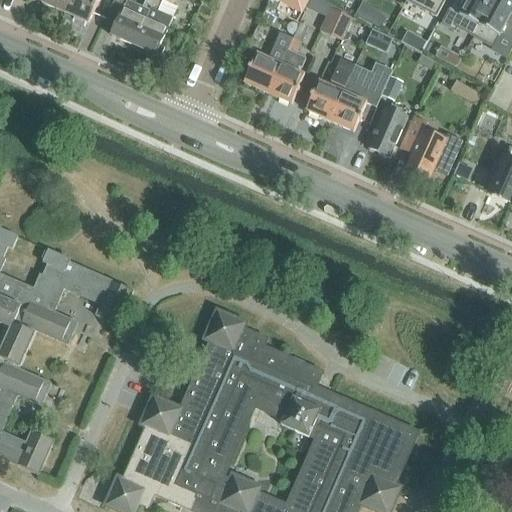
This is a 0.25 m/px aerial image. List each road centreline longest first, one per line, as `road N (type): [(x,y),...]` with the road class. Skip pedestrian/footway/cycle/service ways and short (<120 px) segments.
road 1 (residential): [(63,511),(148,308),(172,290),(251,303),(378,384)]
road 2 (tertiary): [(511,273),(186,130)]
road 3 (tertiary): [(186,130),(0,46)]
road 4 (residential): [(378,384),(457,426),(421,511)]
road 5 (residential): [(186,130),(241,0)]
